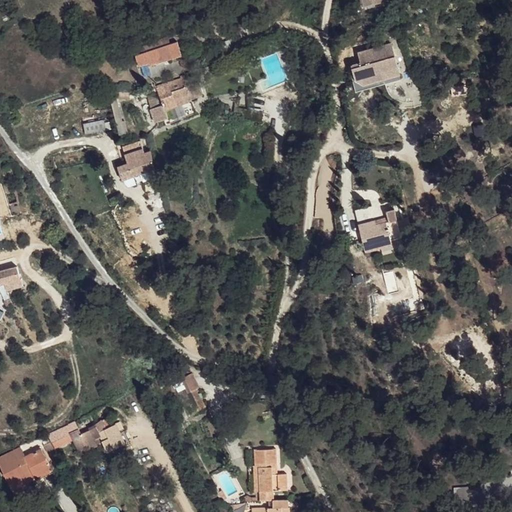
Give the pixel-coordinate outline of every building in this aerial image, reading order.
[(7,10),(1,12),(4,21),(11,19),(7,10)] [(177,43),(137,55),(140,64),(148,61),(149,64),(180,53),(177,43)] [(359,53),(362,63),(352,66),(357,81),(363,80),(365,84),(384,79),(385,84),(402,79),(392,44),(359,53)] [(352,66),(350,66),(357,92),(385,84),(384,79),(365,84),(363,80),(357,81),(352,66)] [(181,78),(156,86),(163,105),(150,109),(156,122),(169,117),(166,110),(191,100),(198,96),(194,83),(186,85),(183,74),(180,75),(181,78)] [(84,123),(85,134),(106,129),(104,119),(84,123)] [(122,148),(125,155),(141,149),(138,142),(122,148)] [(122,180),(155,168),(151,151),(145,153),(143,149),(141,149),(125,155),(128,164),(118,167),(122,180)] [(0,169),(0,177),(1,178),(18,174),(15,166),(0,169)] [(11,180),(1,182),(12,213),(21,212),(11,180)] [(369,207),(355,210),(366,252),(375,250),(374,245),(391,241),(389,232),(397,231),(395,221),(398,220),(395,209),(386,211),(388,217),(389,222),(377,225),(375,221),(373,221),(369,207)] [(391,241),(374,245),(375,250),(393,245),(391,241)] [(0,285),(1,284),(21,279),(18,266),(0,270),(0,285)] [(10,299),(5,301),(8,308),(13,305),(10,299)] [(186,393),(199,387),(192,373),(180,378),(186,393)] [(191,391),(200,410),(205,407),(201,399),(200,399),(195,390),(191,391)] [(69,425),(48,434),(51,442),(55,448),(73,439),(76,447),(80,449),(85,446),(86,443),(94,439),(92,435),(92,434),(90,430),(81,434),(75,421),(69,424),(69,425)] [(100,422),(95,425),(98,432),(103,441),(110,437),(103,423),(102,424),(100,422)] [(103,441),(98,432),(92,434),(92,435),(94,439),(96,444),(103,441)] [(51,442),(48,434),(41,437),(41,439),(43,444),(51,442)] [(47,453),(55,448),(51,442),(43,444),(47,453)] [(21,446),(0,456),(0,465),(7,481),(31,469),(35,477),(36,476),(41,474),(42,477),(53,472),(41,448),(25,456),(21,446)] [(277,449),(255,450),(256,466),(259,466),(260,491),(261,501),(269,500),(274,500),(273,491),(288,490),(287,474),(277,474),(277,449)] [(31,469),(7,481),(12,490),(36,477),(36,476),(35,477),(31,469)] [(270,508),(252,508),(252,511),(289,511),(290,507),(289,507),(288,499),(274,500),(269,500),(270,508)]
